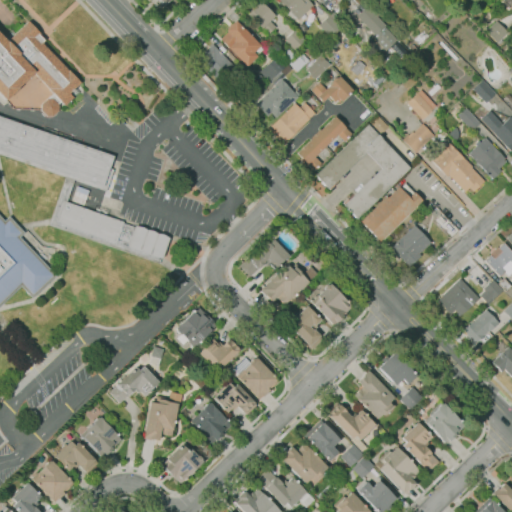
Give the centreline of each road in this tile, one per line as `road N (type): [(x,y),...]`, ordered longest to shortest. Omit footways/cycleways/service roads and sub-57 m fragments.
road 1 (residential): [(511,430),(428,511),(124,484),(83,511)]
road 2 (residential): [(399,306),(183,511)]
road 3 (residential): [(312,384),(227,293),(219,273),(225,253),(286,189)]
road 4 (tertiary): [(511,421),(374,283)]
road 5 (tertiary): [(286,189),(160,57)]
road 6 (residential): [(511,200),(399,306)]
road 7 (tertiary): [(374,283),(286,189)]
